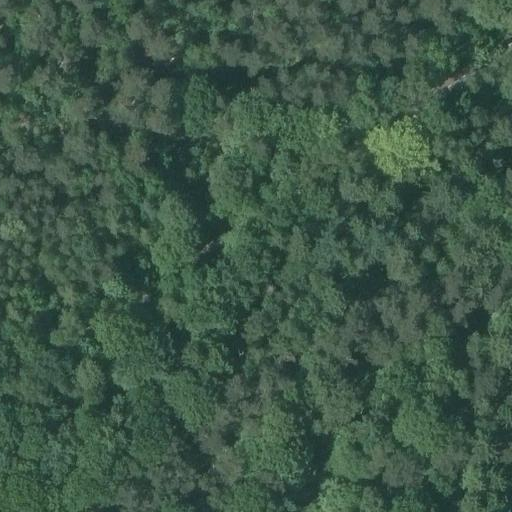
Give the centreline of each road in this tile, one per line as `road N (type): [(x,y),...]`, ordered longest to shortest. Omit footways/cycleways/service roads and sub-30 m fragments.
road 1 (tertiary): [(0,393),(511,39)]
road 2 (track): [(511,161),(386,284),(16,511)]
